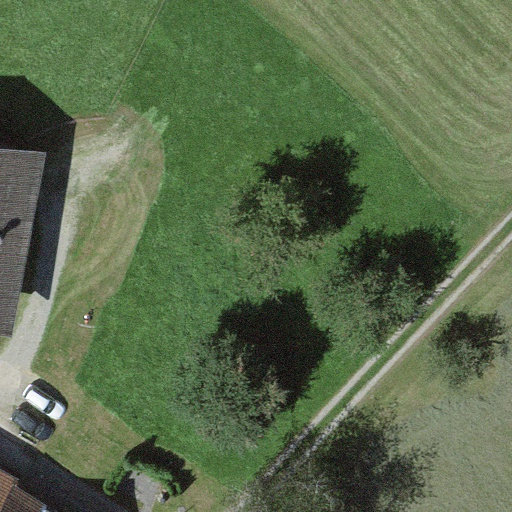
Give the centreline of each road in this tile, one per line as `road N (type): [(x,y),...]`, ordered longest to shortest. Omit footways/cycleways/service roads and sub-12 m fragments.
road 1 (track): [(247,511),(511,226)]
road 2 (track): [(0,446),(105,511)]
